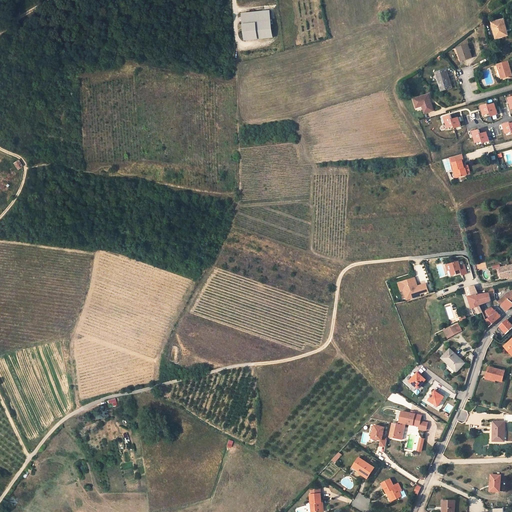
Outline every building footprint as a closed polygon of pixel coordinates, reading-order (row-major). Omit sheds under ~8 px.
[(270,12),(251,14),(252,23),(243,24),(244,31),(256,29),(257,36),(272,34),(270,12)] [(252,23),(251,14),(242,15),(243,24),(252,23)] [(508,35),(504,19),(492,22),(495,34),(497,33),(498,38),(508,35)] [(457,48),(461,61),(472,58),(468,44),(457,48)] [(508,62),(497,65),(502,78),(511,75),(508,62)] [(446,70),(436,73),(442,90),(450,88),(447,79),(449,79),(446,70)] [(434,111),(429,94),(413,99),(416,106),(422,105),(422,106),(424,113),(434,111)] [(484,115),(490,113),(491,116),(498,114),(494,103),(488,105),(488,104),(481,106),(484,115)] [(447,128),(454,126),(454,128),(461,126),(458,117),(452,119),(451,115),(444,117),(447,128)] [(506,133),(511,131),(511,123),(510,124),(510,123),(503,124),(506,133)] [(476,143),(482,141),(483,143),(489,141),(487,132),(480,134),(479,129),(472,131),(476,143)] [(463,160),(464,160),(462,154),(449,158),(451,163),(452,163),(454,170),(455,170),(457,177),(471,174),(468,165),(464,166),(463,160)] [(11,167),(15,173),(20,169),(19,167),(16,163),(11,167)] [(462,275),(467,273),(464,265),(460,266),(459,261),(446,265),(448,271),(451,270),(452,275),(457,274),(456,272),(458,272),(459,273),(462,272),(462,275)] [(511,276),(511,270),(511,265),(501,267),(500,268),(503,279),(511,276)] [(413,278),(399,284),(402,291),(405,289),(409,300),(423,295),(422,293),(428,291),(425,283),(418,286),(416,286),(413,278)] [(490,293),(478,294),(475,286),(466,288),(475,316),(483,312),(479,303),(491,301),(490,293)] [(502,305),(508,299),(511,302),(511,291),(509,295),(507,293),(498,302),(502,305)] [(511,302),(508,299),(502,305),(507,311),(509,308),(511,306),(511,302)] [(491,316),(486,319),(489,326),(498,318),(501,316),(497,312),(495,311),(492,307),(487,310),(489,313),(491,316)] [(497,329),(503,335),(506,332),(507,334),(511,328),(511,324),(507,319),(502,324),(497,329)] [(461,331),(462,330),(458,322),(444,329),(448,338),(461,331)] [(450,349),(442,358),(457,372),(464,364),(458,358),(459,357),(450,349)] [(505,371),(489,367),(486,377),(502,381),(505,371)] [(426,380),(421,375),(422,374),(419,371),(410,381),(418,388),(426,380)] [(444,397),(438,393),(439,392),(435,390),(429,400),(438,406),(444,397)] [(399,424),(393,423),(390,433),(389,437),(394,438),(394,437),(403,439),(406,423),(419,426),(419,428),(426,430),(428,423),(421,421),(422,415),(402,411),(399,424)] [(505,423),(493,422),(493,442),(505,442),(505,423)] [(372,438),(381,440),(380,446),(385,447),(387,439),(382,438),(384,427),(375,425),(372,438)] [(338,451),(331,460),(335,463),(342,454),(338,451)] [(376,468),(360,457),(354,466),(361,471),(362,470),(371,475),(376,468)] [(501,475),(491,475),(490,491),(500,491),(501,475)] [(402,493),(399,484),(394,486),(391,479),(383,482),(387,494),(390,493),(393,500),(401,497),(402,499),(407,497),(405,492),(402,493)] [(321,511),(320,491),(311,491),(312,495),(310,495),(311,511),(321,511)] [(453,511),(454,501),(444,500),(443,511),(453,511)]
